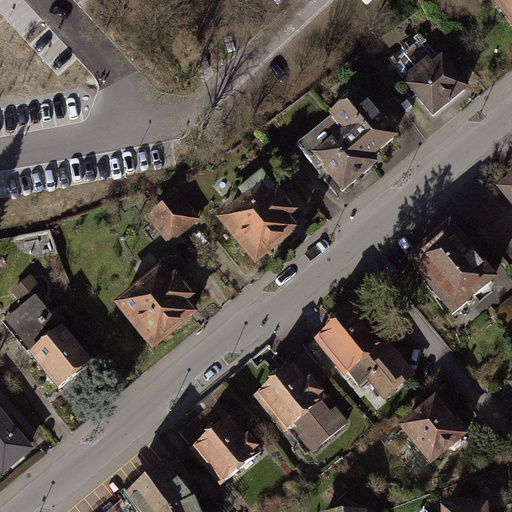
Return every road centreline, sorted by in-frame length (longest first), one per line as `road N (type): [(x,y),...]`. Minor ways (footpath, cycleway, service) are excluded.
road 1 (residential): [(352,247),(23,511)]
road 2 (residential): [(0,156),(143,129),(206,104),(317,0)]
road 3 (residential): [(352,247),(511,449)]
road 4 (residential): [(511,113),(352,247)]
